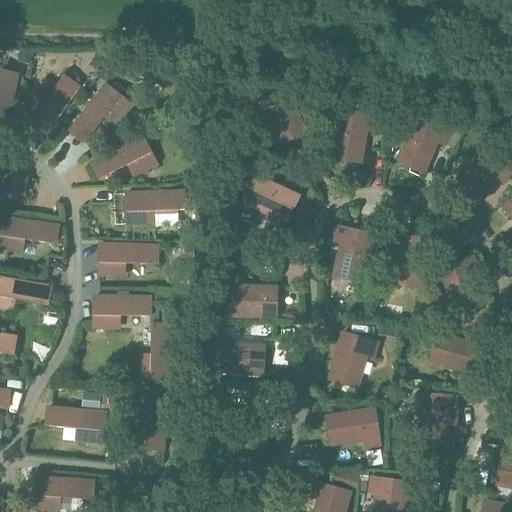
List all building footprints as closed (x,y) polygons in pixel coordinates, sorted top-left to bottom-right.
[(30,65),(32,56),(20,53),(18,62),(30,65)] [(113,57),(116,67),(126,64),(123,54),(113,57)] [(90,66),(97,71),(104,61),(97,56),(90,66)] [(102,67),(97,78),(107,82),(111,70),(103,67),(102,67)] [(0,72),(0,130),(6,132),(18,76),(0,72)] [(63,77),(30,124),(46,134),(78,88),(63,77)] [(227,92),(231,100),(245,94),(241,85),(227,92)] [(85,143),(121,98),(106,87),(71,131),(85,143)] [(276,137),(302,124),(286,91),(253,107),(257,115),(263,111),(276,137)] [(375,126),(376,117),(340,111),(334,147),(363,152),(367,124),(375,126)] [(403,115),(400,126),(408,129),(411,118),(403,115)] [(447,140),(450,132),(416,118),(402,151),(429,162),(440,137),(447,140)] [(100,180),(150,154),(141,137),(91,164),(100,180)] [(508,178),(511,172),(511,169),(485,148),(462,177),(485,195),(502,173),(508,178)] [(0,194),(23,197),(26,179),(0,175),(0,194)] [(276,218),(288,192),(255,177),(240,210),(248,213),(251,206),(276,218)] [(127,194),(128,213),(184,211),(183,192),(127,194)] [(0,230),(0,236),(23,240),(55,245),(58,227),(2,219),(0,230)] [(442,237),(454,238),(455,227),(443,226),(442,237)] [(365,271),(374,236),(338,228),(336,236),(343,238),(337,265),(365,271)] [(422,277),(428,241),(392,235),(390,243),(397,245),(393,272),(422,277)] [(100,264),(124,264),(156,265),(157,247),(100,245),(100,264)] [(469,268),(477,265),(473,257),(439,270),(452,304),(479,294),(469,268)] [(35,268),(35,276),(47,277),(47,269),(35,268)] [(0,297),(14,300),(46,306),(50,288),(0,278),(0,297)] [(264,318),(265,288),(235,287),(235,279),(228,279),(227,316),(264,318)] [(94,298),(94,316),(118,317),(150,318),(151,299),(94,298)] [(343,306),(326,305),(325,318),(342,319),(343,306)] [(151,357),(151,381),(169,381),(170,325),(151,325),(151,357)] [(396,328),(378,326),(377,336),(395,338),(396,328)] [(376,352),(378,344),(343,334),(332,369),(360,377),(368,350),(376,352)] [(0,353),(12,356),(15,338),(0,335),(0,353)] [(251,375),(253,347),(225,345),(225,337),(217,336),(214,373),(251,375)] [(475,383),(485,348),(450,338),(442,366),(469,374),(467,381),(475,383)] [(15,378),(27,380),(28,370),(16,368),(16,371),(7,369),(6,375),(15,377),(15,378)] [(406,371),(396,370),(395,383),(405,383),(406,371)] [(0,409),(7,411),(9,392),(0,391),(0,409)] [(407,401),(407,391),(395,391),(394,400),(407,401)] [(150,392),(145,449),(163,450),(168,394),(150,392)] [(99,412),(101,395),(84,394),(82,411),(99,412)] [(221,395),(211,394),(209,410),(219,411),(221,395)] [(102,395),(102,405),(114,406),(115,396),(102,395)] [(456,434),(458,398),(422,395),(421,404),(429,404),(427,432),(456,434)] [(47,427),(103,432),(105,414),(49,408),(47,427)] [(372,447),(380,446),(374,410),(338,416),(343,444),(371,440),(372,447)] [(252,460),(255,431),(227,428),(228,420),(219,419),(215,456),(252,460)] [(366,454),(369,468),(383,465),(381,451),(366,454)] [(369,473),(361,472),(360,482),(368,483),(369,473)] [(337,474),(334,484),(357,489),(357,475),(337,474)] [(35,497),(59,498),(92,501),(93,482),(37,478),(35,497)] [(404,511),(408,484),(372,479),(371,487),(378,488),(374,511),(404,511)] [(148,494),(148,484),(130,483),(130,493),(148,494)] [(345,511),(350,494),(315,484),(313,492),(320,494),(315,511),(345,511)] [(115,496),(106,496),(105,505),(108,505),(115,505),(115,496)]
